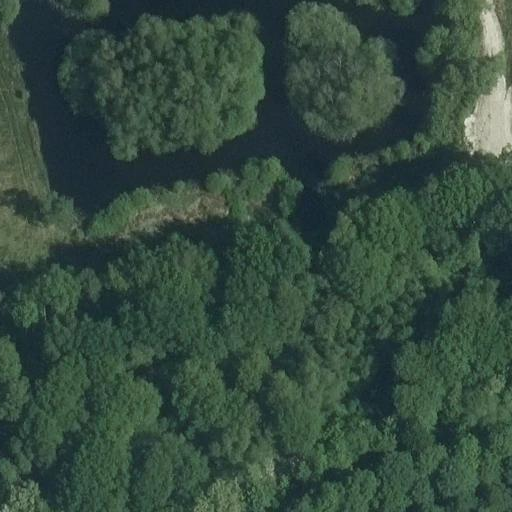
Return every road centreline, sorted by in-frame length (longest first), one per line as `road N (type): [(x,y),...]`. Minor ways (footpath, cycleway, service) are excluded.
road 1 (track): [(0,372),(511,234)]
road 2 (track): [(191,511),(511,370)]
